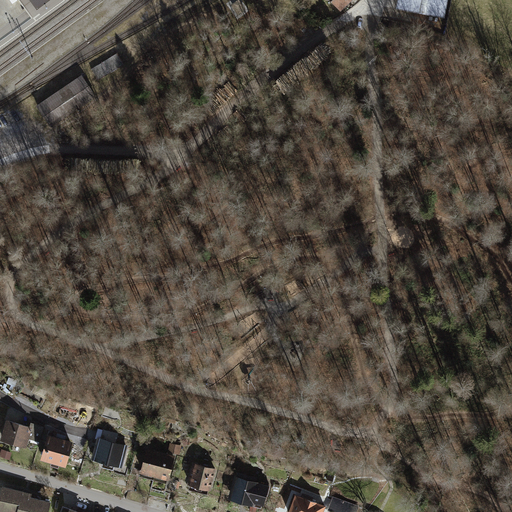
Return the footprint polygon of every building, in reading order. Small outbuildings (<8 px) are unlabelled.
[(238,0),(237,0),(230,5),(236,14),(244,9),(238,0)] [(351,0),(329,0),(340,11),(351,0)] [(448,0),(397,0),(395,11),(444,21),(448,0)] [(117,53),(92,69),(99,80),(124,64),(117,53)] [(96,96),(81,75),(36,105),(51,126),(96,96)] [(9,377),(6,383),(15,386),(18,381),(9,377)] [(26,381),(19,395),(43,408),(50,393),(26,381)] [(32,427),(7,419),(1,440),(26,447),(29,438),(32,427)] [(34,423),(32,427),(29,438),(39,442),(44,426),(34,423)] [(74,441),(48,434),(41,459),(52,462),(59,464),(66,466),(74,441)] [(129,446),(97,437),(92,458),(123,466),(129,446)] [(182,445),(170,442),(168,450),(180,453),(182,445)] [(162,452),(148,448),(142,471),(155,475),(162,452)] [(12,452),(2,449),(0,455),(0,456),(10,459),(12,452)] [(177,456),(162,452),(155,475),(170,479),(177,456)] [(233,457),(231,464),(239,466),(241,459),(233,457)] [(215,468),(194,462),(188,484),(209,489),(215,468)] [(219,469),(215,481),(224,484),(227,471),(219,469)] [(267,485),(236,476),(229,499),(261,507),(267,485)] [(27,491),(3,486),(0,497),(0,511),(3,511),(48,511),(51,501),(31,497),(32,493),(27,491)] [(322,511),(325,505),(294,493),(287,511),(322,511)] [(357,511),(359,506),(333,496),(327,511),(357,511)]
